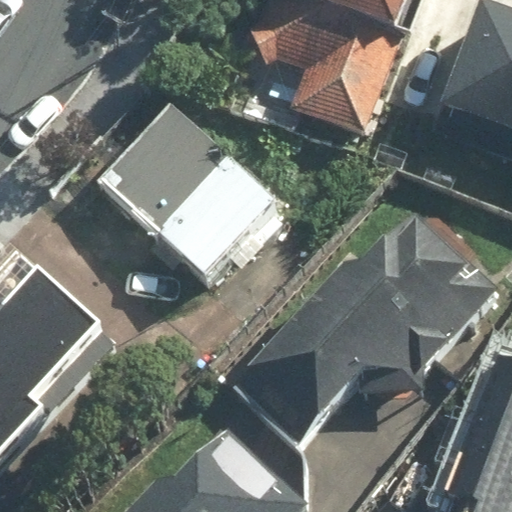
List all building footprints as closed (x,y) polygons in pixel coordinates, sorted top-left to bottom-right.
[(383,138),(436,0),(271,0),(253,48),(313,71),(300,106),(383,138)] [(511,13),(478,3),(437,130),(511,153),(511,13)] [(297,209),(184,104),(110,184),(224,289),(297,209)] [(245,380),(308,449),(394,369),(417,393),(511,304),(511,298),(429,209),(245,380)] [(127,331),(68,275),(60,284),(31,257),(0,289),(0,486),(4,490),(74,416),(60,403),(127,331)] [(511,511),(511,371),(464,495),(509,511),(471,511),(511,511)] [(147,511),(319,511),(323,509),(239,423),(147,511)]
